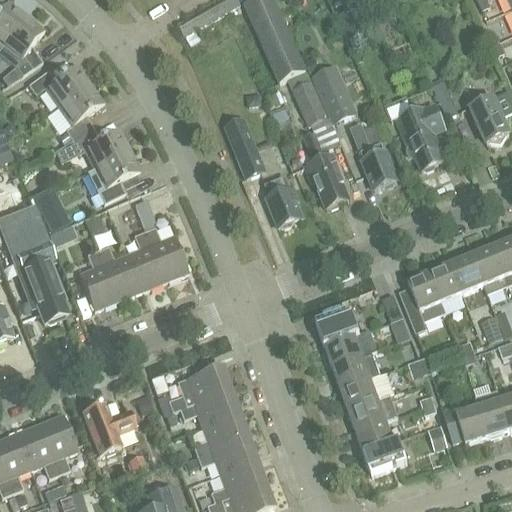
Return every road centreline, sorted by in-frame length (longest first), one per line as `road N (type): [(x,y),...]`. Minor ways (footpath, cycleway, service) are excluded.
road 1 (residential): [(241,301),(511,192)]
road 2 (residential): [(241,301),(191,169),(118,44)]
road 3 (residential): [(0,399),(241,301)]
road 4 (residential): [(314,511),(241,301)]
road 5 (residential): [(386,511),(511,475)]
